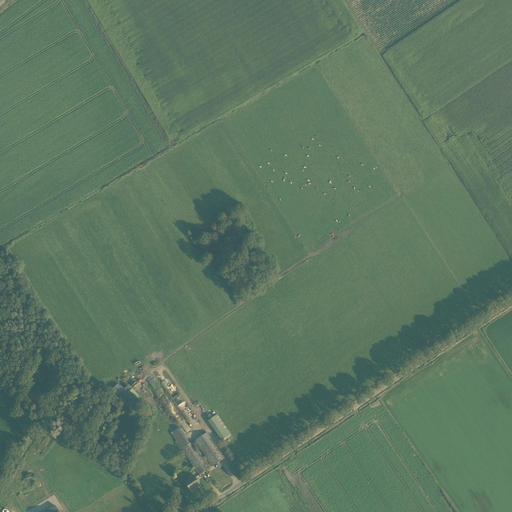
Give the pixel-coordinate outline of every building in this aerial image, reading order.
[(130,385),(121,394),(135,408),(144,399),(130,385)] [(107,426),(100,423),(98,427),(105,431),(107,426)] [(231,435),(225,428),(217,433),(222,441),(231,435)] [(195,441),(194,442),(196,445),(197,445),(205,456),(203,458),(205,461),(208,460),(212,467),(225,458),(207,433),(195,441)] [(192,443),(182,450),(197,471),(199,475),(209,469),(207,464),(205,461),(203,458),(192,443)] [(200,485),(197,481),(193,475),(187,479),(189,482),(185,484),(190,492),(200,485)]
